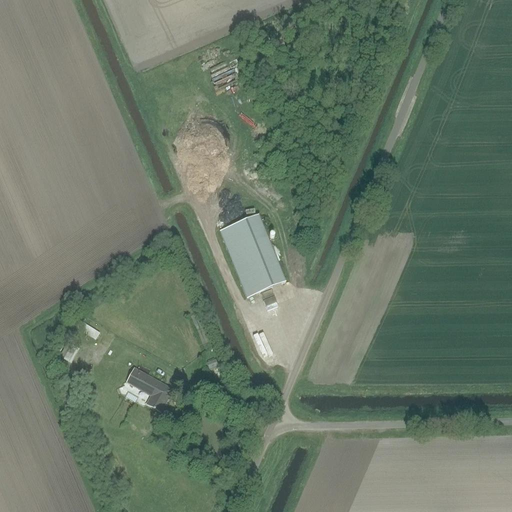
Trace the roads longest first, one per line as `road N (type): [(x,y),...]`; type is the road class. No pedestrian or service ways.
road 1 (unclassified): [(274,420),(448,0)]
road 2 (unclassified): [(511,422),(294,427),(274,420)]
